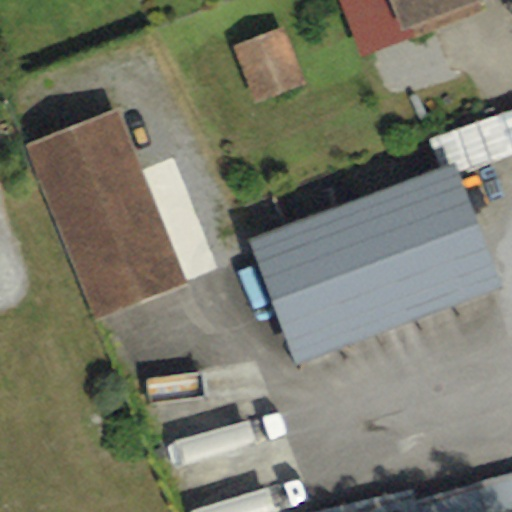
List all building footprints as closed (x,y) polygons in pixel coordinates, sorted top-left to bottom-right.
[(511,0),(341,0),(363,56),(414,37),(409,25),(474,0),(511,0)] [(304,83),(282,25),(232,45),(254,102),(304,83)] [(511,92),(458,108),(469,146),(511,133),(511,92)] [(119,110),(26,146),(93,317),(186,280),(119,110)] [(450,162),(246,242),(294,362),(497,282),(450,162)]
